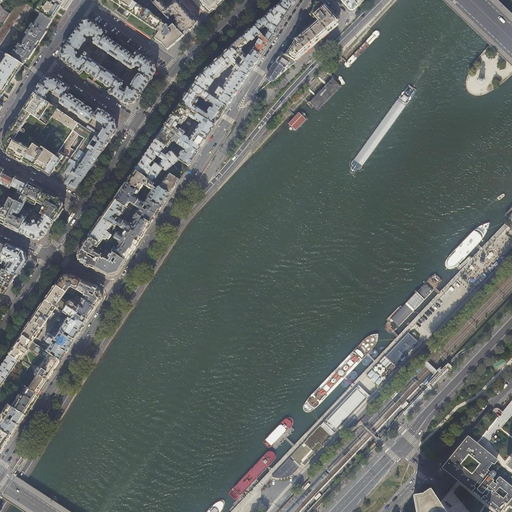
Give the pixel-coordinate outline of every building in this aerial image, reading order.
[(20,0),(11,14),(3,25),(0,29),(0,43),(26,4),(20,0)] [(0,0),(0,23),(3,25),(11,14),(4,9),(3,9),(0,3),(0,2),(2,2),(5,0),(0,0)] [(56,14),(61,7),(49,0),(42,0),(36,11),(41,14),(51,21),(56,14)] [(73,0),(49,0),(61,7),(66,11),(72,1),(73,0)] [(99,0),(101,5),(114,14),(125,21),(135,28),(156,43),(168,50),(176,43),(177,42),(183,36),(173,25),(172,24),(168,27),(167,26),(167,25),(165,23),(164,24),(149,12),(150,11),(146,8),(145,9),(132,0),(99,0)] [(161,0),(150,0),(151,1),(151,0),(155,0),(157,2),(154,4),(168,20),(169,19),(168,18),(173,14),(177,19),(177,22),(173,25),(183,36),(190,30),(198,24),(197,22),(193,18),(193,17),(191,14),(190,14),(177,0),(173,0),(167,6),(161,0)] [(196,0),(201,5),(201,6),(204,9),(208,13),(210,13),(217,7),(224,1),(222,0),(196,0)] [(283,0),(278,5),(282,9),(288,13),(295,2),(296,0),(283,0)] [(364,0),(340,0),(348,9),(354,9),(364,0)] [(291,47),(286,55),(295,61),(334,27),(334,26),(337,23),(337,20),(334,17),(335,17),(325,5),(323,6),(321,4),(320,3),(319,3),(318,3),(317,4),(316,4),(313,9),(311,13),(317,21),(304,33),(295,40),(295,41),(291,47)] [(282,23),(288,13),(282,9),(278,5),(271,11),(263,18),(268,23),(277,29),(282,23)] [(30,27),(31,28),(29,30),(28,30),(26,33),(28,35),(21,45),(19,44),(16,48),(17,48),(16,51),(15,50),(12,54),(15,55),(13,58),(23,65),(30,54),(45,31),(52,21),(51,21),(41,14),(40,15),(41,16),(35,25),(32,24),(30,27)] [(260,21),(254,26),(261,35),(269,43),(273,36),(277,29),(268,23),(263,18),(260,21)] [(80,73),(83,70),(96,79),(111,89),(108,92),(118,99),(125,104),(135,102),(144,89),(150,80),(155,73),(154,70),(153,63),(145,58),(136,52),(134,55),(128,51),(113,41),(106,36),(108,32),(100,27),(91,20),(81,22),(71,37),(61,52),(63,62),(72,68),(80,73)] [(259,38),(261,35),(254,26),(248,32),(242,37),(247,44),(248,45),(251,47),(252,46),(250,45),(248,43),(251,40),(252,42),(255,39),(255,38),(257,36),(259,38)] [(269,43),(261,35),(259,38),(260,39),(256,43),(255,44),(256,44),(252,50),(260,55),(265,49),(269,43)] [(242,48),(247,44),(242,37),(237,42),(231,47),(239,56),(241,59),(244,55),(241,51),(243,49),(242,48)] [(233,97),(241,86),(248,74),(252,69),(246,65),(246,64),(241,59),(239,56),(231,47),(227,50),(207,68),(199,76),(193,84),(207,94),(209,91),(209,89),(209,88),(214,82),(221,89),(214,99),(227,107),(233,97)] [(252,50),(250,48),(249,49),(247,52),(250,54),(248,56),(247,55),(246,57),(244,55),(241,59),(246,64),(246,65),(252,69),(256,62),(260,55),(252,50)] [(273,80),(295,61),(286,55),(282,53),(280,55),(276,62),(274,64),(270,70),(269,72),(267,76),(268,77),(268,78),(269,79),(270,80),(271,80),(273,80)] [(10,84),(23,65),(13,58),(7,55),(6,56),(7,57),(0,67),(0,93),(3,96),(10,84)] [(153,82),(158,74),(158,69),(154,70),(155,73),(150,80),(153,82)] [(43,79),(34,93),(45,100),(47,98),(45,96),(49,90),(53,92),(54,91),(61,96),(59,97),(61,99),(60,100),(60,101),(59,103),(64,106),(65,104),(71,108),(70,110),(78,116),(80,114),(85,118),(84,120),(89,123),(92,118),(96,121),(97,119),(104,124),(103,126),(105,127),(103,129),(105,130),(100,138),(97,135),(96,136),(92,141),(96,143),(96,142),(98,143),(95,149),(101,153),(109,140),(117,129),(115,119),(108,115),(98,108),(95,112),(88,107),(75,98),(67,93),(70,89),(61,83),(53,77),(43,79)] [(315,95),(309,102),(318,112),(342,87),(332,78),(326,84),(315,95)] [(207,94),(193,84),(186,95),(180,103),(197,115),(215,126),(217,122),(223,112),(227,107),(214,99),(212,98),(209,95),(207,94)] [(45,100),(34,93),(32,96),(26,106),(23,109),(46,125),(51,117),(57,109),(56,108),(51,105),(45,100)] [(194,119),(197,115),(180,103),(176,109),(173,114),(184,122),(189,116),(194,119)] [(46,125),(23,109),(13,125),(6,135),(1,143),(3,153),(5,153),(6,154),(13,140),(14,140),(17,136),(27,121),(37,128),(36,129),(38,130),(38,129),(42,131),(46,125)] [(57,109),(51,117),(72,131),(77,123),(57,109)] [(295,117),(288,124),(290,130),(296,132),(307,119),(305,114),(299,112),(295,117)] [(186,123),(184,122),(173,114),(168,120),(164,127),(181,138),(184,134),(186,131),(180,128),(179,128),(177,127),(179,124),(180,125),(180,124),(182,126),(184,123),(186,125),(185,125),(188,127),(190,126),(186,123)] [(215,126),(197,115),(194,119),(193,121),(199,125),(190,139),(184,134),(181,138),(180,140),(198,152),(202,146),(210,132),(215,126)] [(96,136),(86,128),(77,123),(72,131),(76,133),(84,139),(80,146),(75,152),(71,160),(78,163),(81,158),(84,154),(87,149),(90,146),(92,141),(96,136)] [(86,128),(96,136),(97,135),(98,133),(87,126),(86,128)] [(180,140),(181,138),(164,127),(160,133),(156,139),(165,146),(168,148),(170,149),(172,148),(169,145),(172,141),(173,141),(174,141),(178,143),(180,140)] [(69,148),(77,135),(76,133),(72,131),(57,153),(63,156),(69,159),(70,159),(71,159),(72,156),(75,152),(73,153),(69,150),(69,148)] [(80,146),(84,139),(76,133),(77,135),(79,136),(83,138),(84,139),(83,140),(81,142),(80,146)] [(164,148),(165,146),(156,139),(150,147),(149,149),(145,155),(163,168),(165,170),(166,171),(178,160),(177,158),(171,151),(165,156),(163,154),(166,150),(164,148)] [(23,160),(30,148),(14,140),(13,140),(6,154),(15,159),(21,162),(23,160)] [(198,152),(180,140),(178,143),(177,144),(186,150),(185,151),(184,151),(183,152),(182,152),(180,151),(179,153),(180,154),(181,156),(179,157),(178,157),(177,158),(178,160),(188,166),(192,160),(198,152)] [(32,145),(30,148),(23,160),(28,163),(38,168),(44,172),(45,171),(55,157),(41,148),(40,150),(32,145)] [(87,173),(101,153),(95,149),(90,146),(87,149),(90,151),(89,152),(87,155),(84,154),(81,158),(83,160),(80,165),(78,168),(76,166),(72,172),(83,179),(87,173)] [(59,161),(63,156),(57,153),(55,157),(45,171),(44,173),(46,174),(48,175),(50,175),(54,168),(55,167),(56,166),(56,165),(57,165),(59,161)] [(163,168),(145,155),(139,163),(135,170),(142,175),(143,173),(148,177),(147,179),(150,182),(151,183),(154,179),(155,180),(163,168)] [(72,172),(76,166),(78,163),(71,160),(70,159),(69,159),(68,161),(68,162),(71,163),(68,169),(60,180),(65,183),(72,172)] [(11,173),(4,170),(0,177),(0,182),(10,188),(11,186),(16,176),(11,173)] [(147,179),(142,175),(135,170),(130,177),(126,183),(131,187),(132,186),(136,188),(135,189),(139,192),(144,185),(147,187),(150,182),(147,179)] [(83,179),(72,172),(65,183),(64,184),(67,185),(73,189),(77,188),(79,185),(82,180),(83,179)] [(158,187),(170,194),(174,188),(179,180),(169,173),(165,179),(164,178),(163,179),(162,180),(161,180),(158,184),(160,185),(159,186),(158,186),(158,187)] [(23,179),(16,176),(11,186),(19,190),(18,192),(17,192),(13,199),(16,201),(18,202),(29,183),(23,179)] [(154,184),(151,183),(150,182),(147,187),(151,190),(147,197),(152,200),(153,199),(156,202),(156,203),(162,207),(165,202),(170,194),(158,187),(157,189),(153,187),(154,184)] [(36,186),(29,183),(18,202),(24,205),(26,200),(35,205),(36,204),(36,203),(43,190),(36,186)] [(130,188),(131,187),(126,183),(119,192),(114,199),(128,208),(132,211),(133,209),(129,206),(129,207),(128,206),(130,203),(135,206),(139,199),(134,196),(134,194),(135,194),(136,195),(137,195),(139,192),(135,189),(134,190),(130,188)] [(52,195),(43,190),(36,203),(44,206),(40,213),(43,214),(46,216),(54,222),(60,213),(63,209),(62,208),(63,207),(63,206),(63,205),(63,204),(63,203),(62,202),(59,200),(60,199),(52,195)] [(151,202),(152,200),(147,197),(144,201),(142,201),(139,199),(135,206),(139,208),(139,210),(136,214),(142,217),(145,219),(151,223),(156,216),(162,207),(156,203),(155,204),(151,202)] [(0,223),(4,225),(16,201),(13,199),(10,198),(5,208),(0,205),(0,223)] [(123,215),(128,208),(114,199),(109,208),(102,218),(112,226),(115,227),(117,225),(120,228),(125,221),(124,220),(124,222),(119,218),(122,214),(123,215)] [(24,205),(18,202),(16,201),(4,225),(11,228),(19,232),(25,221),(29,212),(31,208),(29,207),(25,216),(23,215),(22,215),(20,219),(17,220),(15,219),(14,216),(15,214),(18,215),(20,215),(24,205)] [(48,230),(54,222),(46,216),(43,214),(38,223),(36,221),(35,220),(33,221),(33,223),(31,224),(25,221),(19,232),(28,237),(34,240),(43,237),(48,230)] [(141,219),(142,217),(136,214),(133,219),(128,216),(125,221),(120,228),(119,230),(117,232),(111,242),(115,246),(111,251),(112,252),(126,261),(138,243),(151,223),(145,219),(144,221),(141,219)] [(109,230),(112,226),(102,218),(95,227),(89,237),(100,244),(103,239),(107,242),(112,235),(109,233),(110,231),(109,230)] [(450,271),(451,271),(454,269),(455,267),(489,232),(490,229),(490,224),(490,222),(485,222),(481,222),(443,261),(443,262),(443,265),(443,267),(445,269),(447,270),(449,271),(450,271)] [(97,248),(100,244),(89,237),(85,243),(81,249),(86,252),(94,256),(96,258),(100,260),(102,255),(102,254),(93,250),(95,247),(97,248)] [(16,248),(8,243),(2,256),(0,259),(0,267),(11,273),(17,276),(22,268),(27,261),(24,252),(16,248)] [(93,259),(94,256),(86,252),(81,249),(79,251),(78,253),(80,263),(87,266),(94,270),(100,260),(96,258),(96,259),(94,260),(93,259)] [(102,257),(103,255),(102,255),(100,260),(94,270),(103,274),(108,276),(118,274),(121,269),(126,261),(112,252),(111,254),(110,254),(108,257),(109,257),(107,259),(102,257)] [(11,273),(0,267),(0,277),(6,281),(11,273)] [(383,328),(390,334),(394,331),(439,285),(441,282),(442,280),(435,274),(433,275),(429,278),(385,325),(383,328)] [(76,290),(82,280),(76,277),(71,275),(61,277),(59,281),(57,283),(56,285),(66,292),(67,293),(68,292),(67,291),(67,290),(68,288),(70,287),(76,290)] [(90,284),(82,280),(76,290),(86,296),(84,300),(96,307),(99,303),(102,298),(99,289),(90,284)] [(68,303),(61,298),(66,292),(56,285),(51,292),(46,300),(56,307),(63,312),(67,306),(68,303)] [(68,303),(67,306),(78,313),(78,312),(82,315),(82,316),(88,320),(91,315),(96,307),(84,300),(82,298),(81,299),(82,299),(80,302),(80,303),(81,303),(80,304),(80,305),(80,306),(79,307),(75,304),(76,303),(76,302),(71,299),(68,303)] [(28,326),(22,335),(40,347),(42,344),(34,339),(35,337),(37,338),(41,332),(40,331),(48,319),(50,320),(54,313),(52,312),(56,307),(46,300),(34,317),(28,326)] [(77,314),(78,313),(67,306),(63,312),(62,314),(67,318),(68,316),(71,318),(70,319),(69,319),(68,319),(68,320),(64,317),(63,319),(66,321),(59,330),(65,333),(65,332),(70,335),(69,336),(75,340),(81,330),(88,320),(82,316),(81,317),(77,314)] [(64,334),(65,333),(59,330),(55,337),(49,333),(44,340),(50,344),(46,351),(51,354),(52,352),(56,354),(55,355),(56,355),(55,357),(61,361),(64,357),(71,346),(75,340),(69,336),(68,337),(64,334)] [(407,331),(384,356),(395,367),(418,342),(407,331)] [(439,342),(445,336),(444,335),(444,334),(443,333),(436,341),(437,341),(439,342)] [(373,348),(375,344),(378,340),(378,337),(378,334),(373,334),(369,335),(366,338),(363,340),(306,401),(304,404),(303,407),(304,409),(305,411),(307,412),(309,412),(311,411),(315,408),(373,348)] [(46,351),(40,347),(22,335),(19,339),(13,348),(8,354),(18,360),(19,361),(24,354),(25,354),(28,350),(27,350),(28,348),(31,350),(30,352),(38,357),(39,355),(45,359),(39,368),(38,367),(34,374),(37,376),(31,385),(21,378),(19,382),(38,394),(47,380),(48,381),(52,375),(61,361),(55,357),(51,354),(46,351)] [(0,385),(18,360),(8,354),(0,366),(0,385)] [(453,365),(450,363),(447,366),(442,372),(441,373),(439,374),(438,376),(437,377),(431,383),(428,386),(430,387),(432,389),(433,390),(435,387),(441,381),(446,376),(452,370),(455,367),(453,365)] [(39,395),(38,394),(19,382),(16,385),(17,387),(22,391),(12,406),(16,410),(18,410),(25,416),(32,406),(39,395)] [(511,511),(511,402),(510,405),(506,410),(507,411),(504,415),(500,419),(500,420),(492,414),(473,436),(481,443),(477,447),(470,440),(469,440),(468,440),(467,441),(463,445),(463,446),(463,447),(463,448),(463,449),(462,450),(461,449),(460,449),(462,450),(461,451),(460,451),(459,451),(455,456),(455,457),(456,458),(455,459),(453,458),(454,459),(454,460),(453,460),(452,460),(451,460),(446,466),(446,467),(446,468),(452,473),(454,475),(455,475),(459,479),(461,481),(464,481),(464,479),(465,478),(467,476),(470,472),(471,471),(472,471),(472,472),(475,474),(479,469),(478,467),(477,466),(477,464),(477,462),(478,460),(479,459),(480,457),(481,457),(483,456),(485,456),(486,457),(488,458),(492,461),(492,463),(487,469),(490,472),(491,471),(491,470),(493,470),(494,470),(495,471),(496,472),(496,473),(496,475),(491,480),(496,484),(500,487),(502,485),(503,484),(504,484),(505,484),(505,485),(511,490),(511,496),(508,502),(506,505),(508,506),(503,511),(502,511),(501,511),(500,511),(499,510),(496,507),(494,510),(492,511),(511,511)] [(15,411),(16,410),(12,406),(8,404),(0,415),(0,427),(3,430),(4,429),(5,429),(5,431),(12,436),(19,425),(25,416),(18,410),(17,411),(15,411)] [(374,418),(372,416),(364,424),(365,426),(374,418)] [(263,442),(269,449),(271,447),(293,424),(293,422),(293,421),(292,419),(291,418),(289,417),(287,418),(285,419),(283,420),(265,440),(263,442)] [(0,453),(1,453),(6,446),(12,436),(5,431),(3,430),(0,427),(0,453)] [(384,429),(379,435),(382,438),(388,432),(384,429)] [(291,473),(311,452),(302,443),(271,476),(276,477),(281,477),(285,477),(288,475),(291,473)] [(229,493),(229,494),(235,500),(237,499),(238,499),(275,459),(276,457),(276,455),(275,453),(274,452),(272,451),(270,451),(268,452),(267,453),(234,487),(231,491),(229,492),(229,493)] [(470,472),(467,476),(465,478),(464,479),(464,481),(471,486),(472,487),(473,487),(474,486),(475,485),(478,487),(476,489),(475,490),(476,490),(481,495),(482,495),(488,488),(491,490),(492,490),(496,486),(496,485),(496,484),(486,476),(490,472),(487,469),(492,463),(492,461),(488,458),(486,457),(485,456),(483,456),(481,457),(480,457),(479,459),(478,460),(477,462),(477,464),(477,466),(478,467),(479,469),(475,474),(472,472),(472,471),(471,471),(470,472)] [(490,472),(486,476),(491,480),(496,475),(496,473),(496,472),(495,471),(494,470),(493,470),(491,470),(491,471),(490,472)] [(492,511),(494,510),(496,507),(490,502),(481,495),(476,490),(475,490),(476,489),(478,487),(475,485),(474,486),(473,487),(472,487),(471,486),(464,481),(461,481),(459,479),(448,492),(447,493),(446,495),(445,496),(443,498),(442,497),(433,490),(431,490),(446,511),(492,511)] [(500,487),(496,484),(496,485),(496,486),(492,490),(491,490),(488,488),(482,495),(481,495),(490,502),(491,501),(491,500),(491,499),(500,487)] [(499,510),(500,511),(501,511),(506,505),(508,502),(511,496),(511,490),(505,485),(505,484),(504,484),(503,484),(502,485),(500,487),(491,499),(491,500),(491,501),(490,502),(496,507),(499,510)] [(446,511),(431,490),(430,488),(423,493),(413,495),(415,508),(416,511),(446,511)] [(206,511),(221,511),(222,511),(224,508),(225,504),(225,502),(224,501),(223,500),(221,500),(218,501),(214,503),(211,506),(206,511)]
